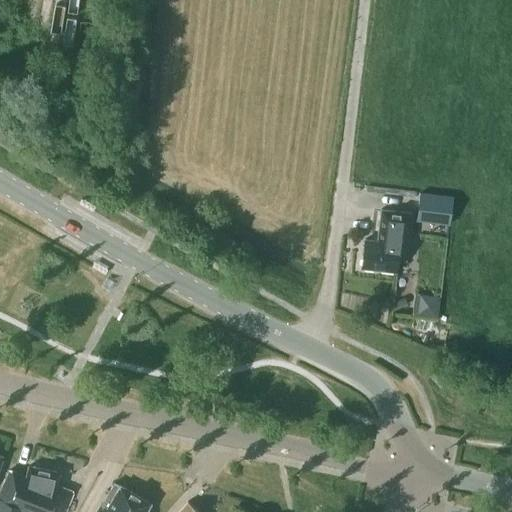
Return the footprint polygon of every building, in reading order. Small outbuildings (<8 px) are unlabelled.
[(47,30),(47,0),(19,0),(18,30),(47,30)] [(448,226),(451,226),(454,196),(451,196),(449,196),(440,195),(421,193),(417,222),(448,226)] [(406,260),(412,212),(382,209),(378,240),(365,238),(362,267),(397,271),(398,259),(406,260)] [(420,309),(441,309),(442,289),(421,288),(420,309)] [(408,304),(404,296),(393,302),(397,310),(408,304)] [(64,511),(73,491),(57,485),(59,472),(29,465),(27,476),(10,470),(0,492),(0,498),(23,507),(23,506),(36,511),(35,511),(64,511)] [(145,511),(150,503),(120,485),(120,486),(114,483),(102,504),(96,511),(145,511)] [(35,511),(36,511),(23,506),(23,507),(0,498),(0,511),(35,511)] [(199,511),(188,502),(178,511),(199,511)]
